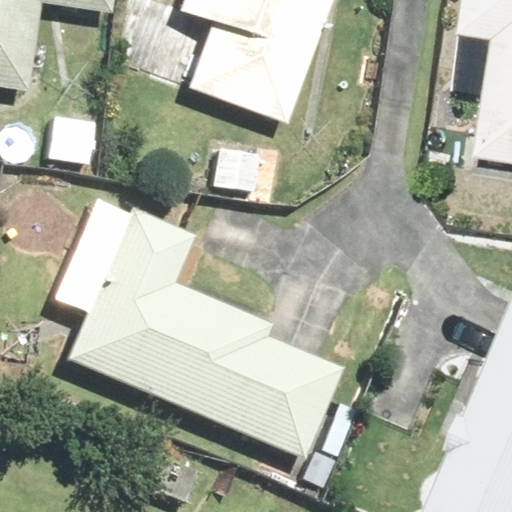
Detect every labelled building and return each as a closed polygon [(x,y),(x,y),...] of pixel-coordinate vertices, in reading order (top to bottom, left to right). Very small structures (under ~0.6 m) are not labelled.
[(0,0),(0,85),(5,86),(11,2),(88,8),(88,0),(0,0)] [(264,125),(308,0),(159,0),(155,13),(190,26),(167,90),(264,125)] [(511,0),(452,0),(450,28),(484,32),(471,153),(511,157),(511,0)] [(75,105),(18,106),(19,166),(77,165),(75,105)] [(258,142),(175,139),(173,191),(256,194),(258,142)] [(60,307),(39,360),(282,456),(317,366),(259,342),(266,326),(154,281),(174,231),(78,194),(37,298),(60,307)] [(511,511),(511,289),(412,511),(511,511)] [(180,462),(106,435),(89,483),(163,509),(180,462)]
